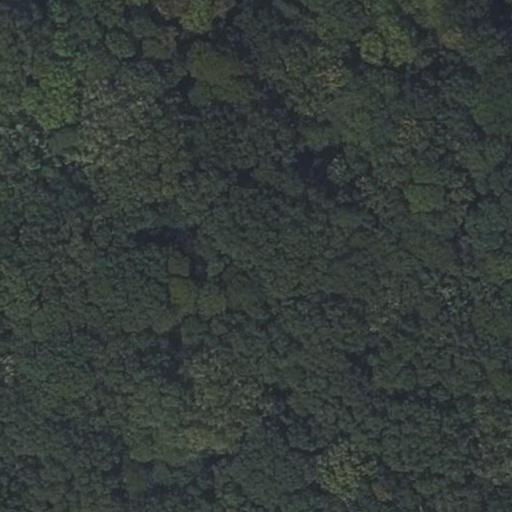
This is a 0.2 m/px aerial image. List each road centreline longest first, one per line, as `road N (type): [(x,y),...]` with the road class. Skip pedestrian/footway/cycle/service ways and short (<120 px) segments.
road 1 (track): [(0,226),(45,511)]
road 2 (unknown): [(475,0),(511,219)]
